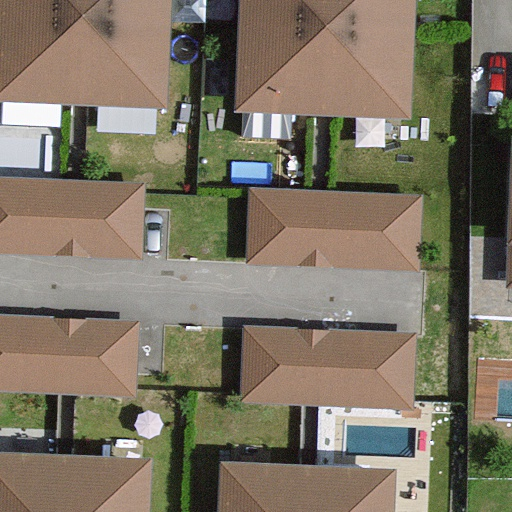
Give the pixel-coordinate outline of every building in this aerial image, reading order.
[(8,0),(4,91),(162,98),(166,0),(8,0)] [(252,0),(248,102),(406,109),(410,0),(252,0)] [(0,241),(68,244),(70,187),(0,183),(0,241)] [(70,187),(68,244),(105,246),(107,188),(70,187)] [(107,188),(105,246),(136,247),(138,189),(107,188)] [(290,253),(292,195),(262,194),(259,252),(290,253)] [(327,255),(330,197),(292,195),(290,253),(327,255)] [(416,201),(330,197),(327,255),(414,259),(416,201)] [(0,380),(62,383),(65,325),(0,322),(0,380)] [(65,325),(62,383),(100,384),(102,326),(65,325)] [(102,326),(100,384),(131,385),(133,327),(102,326)] [(284,392),(287,334),(256,333),(254,390),(284,392)] [(322,393),(324,336),(287,334),(284,392),(322,393)] [(411,339),(324,336),(322,393),(409,397),(411,339)] [(142,511),(145,466),(0,459),(0,511),(142,511)] [(387,511),(389,477),(231,470),(228,511),(387,511)]
